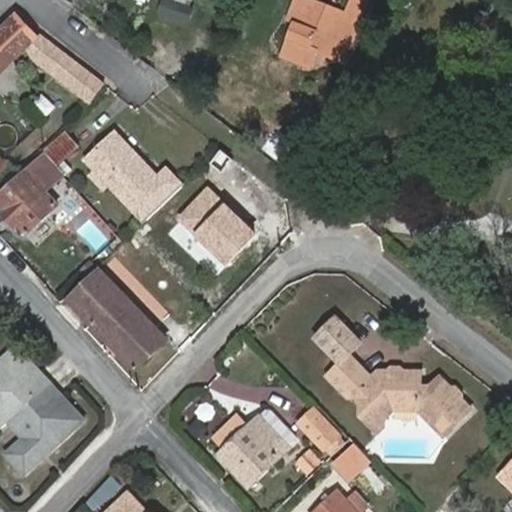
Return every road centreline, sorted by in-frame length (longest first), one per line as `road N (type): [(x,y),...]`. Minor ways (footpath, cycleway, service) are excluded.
road 1 (residential): [(139,419),(308,252),(373,260),(511,371)]
road 2 (unknown): [(143,80),(333,255)]
road 3 (residential): [(0,267),(139,419)]
road 4 (residential): [(38,0),(143,80)]
road 5 (residential): [(52,511),(139,419)]
road 6 (residential): [(139,419),(224,511)]
